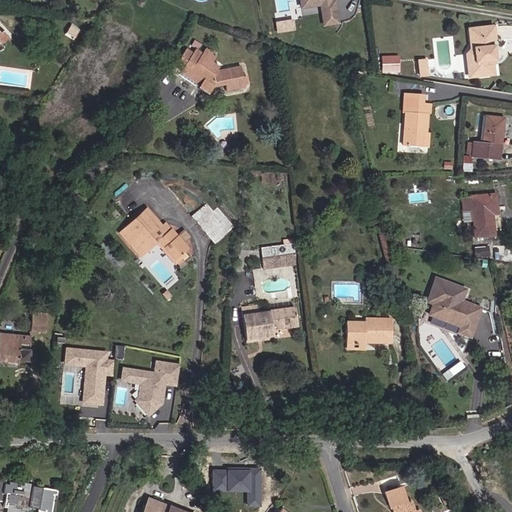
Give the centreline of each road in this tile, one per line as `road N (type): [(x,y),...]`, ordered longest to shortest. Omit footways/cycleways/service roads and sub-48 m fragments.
road 1 (residential): [(321,449),(204,447),(105,427),(0,427)]
road 2 (unknown): [(191,443),(199,241),(157,186)]
road 3 (residential): [(511,417),(449,439),(321,449)]
